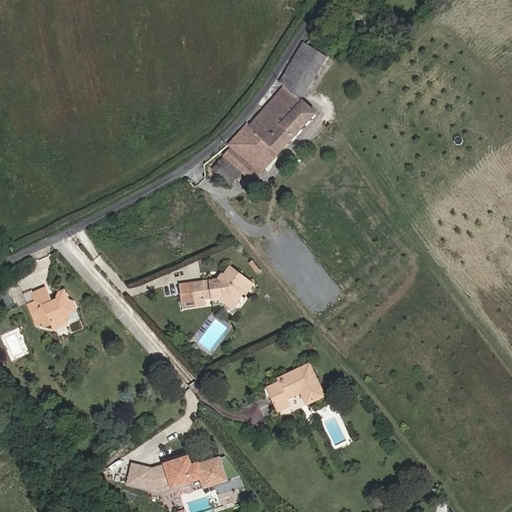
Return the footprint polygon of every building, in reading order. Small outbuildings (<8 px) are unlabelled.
[(337,18),(324,31),(328,35),(341,21),(337,18)] [(279,83),(284,87),(299,100),(327,57),(306,44),(304,43),(279,83)] [(247,125),(228,145),(231,148),(253,168),(259,174),(315,114),(299,100),(284,87),(249,127),(247,125)] [(253,168),(231,148),(214,169),(230,184),(242,172),(247,176),(253,168)] [(251,286),(230,270),(223,279),(226,282),(223,286),(219,287),(218,284),(192,287),(195,309),(203,308),(203,302),(212,301),(212,304),(220,303),(229,310),(241,295),(244,297),(251,286)] [(46,288),(31,294),(34,302),(28,305),(37,325),(42,323),(44,328),(52,324),(55,329),(81,318),(73,302),(68,300),(66,296),(58,292),(55,300),(52,302),(46,288)] [(305,394),(311,405),(325,398),(308,365),(275,382),(275,385),(275,393),(267,397),(277,417),(290,410),(287,404),(299,397),(305,394)] [(275,393),(275,385),(264,391),(267,397),(275,393)] [(305,408),(311,405),(305,394),(299,397),(305,408)] [(150,474),(130,469),(125,489),(154,496),(175,488),(180,492),(187,489),(185,485),(194,482),(198,493),(220,486),(213,465),(189,473),(184,458),(161,466),(163,469),(167,482),(152,487),(147,486),(150,474)] [(163,469),(150,474),(147,486),(152,487),(167,482),(163,469)]
